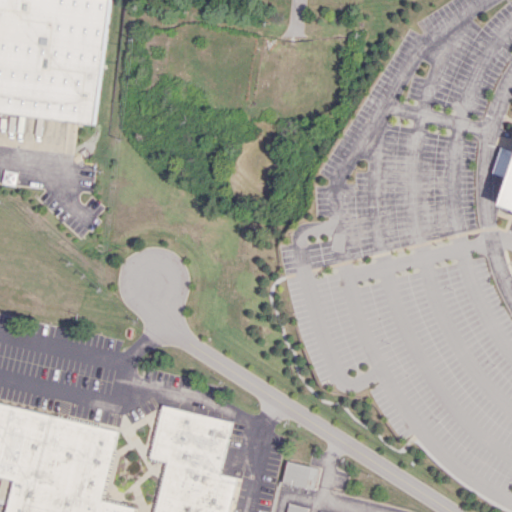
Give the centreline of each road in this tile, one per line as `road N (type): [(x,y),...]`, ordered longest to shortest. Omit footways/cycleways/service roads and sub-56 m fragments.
road 1 (residential): [(155,284),(179,335),(454,511)]
road 2 (residential): [(511,296),(495,253),(485,179),(491,128),(511,77)]
